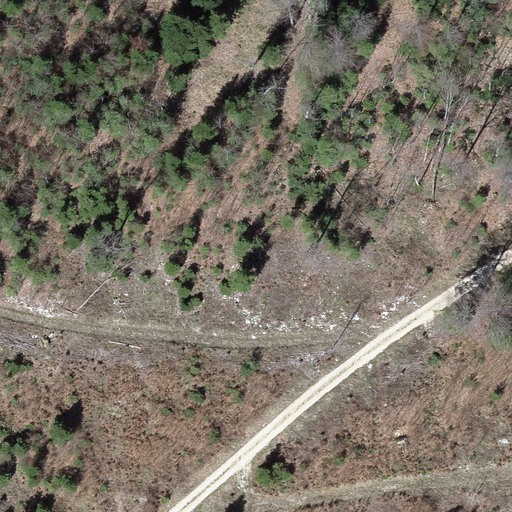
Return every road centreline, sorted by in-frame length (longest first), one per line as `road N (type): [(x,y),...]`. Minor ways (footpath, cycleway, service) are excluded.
road 1 (track): [(182,511),(349,365),(511,263)]
road 2 (track): [(385,340),(212,342),(54,327),(0,313)]
road 3 (track): [(188,511),(511,469)]
